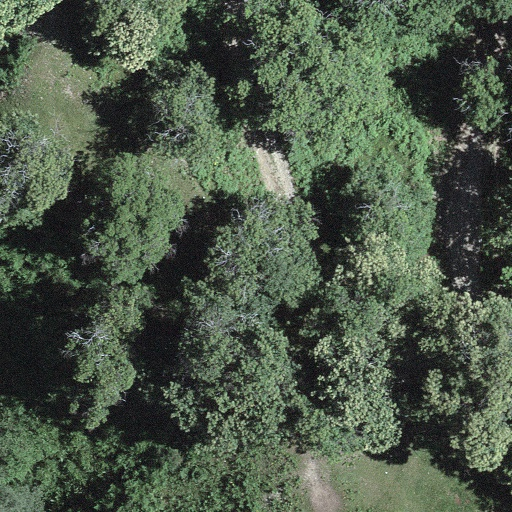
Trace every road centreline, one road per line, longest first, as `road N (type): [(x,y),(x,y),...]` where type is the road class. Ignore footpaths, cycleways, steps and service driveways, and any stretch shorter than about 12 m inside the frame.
road 1 (track): [(391,362),(358,345),(332,312),(295,230),(258,130),(233,0)]
road 2 (track): [(511,41),(468,140),(457,325),(423,360),(391,362)]
